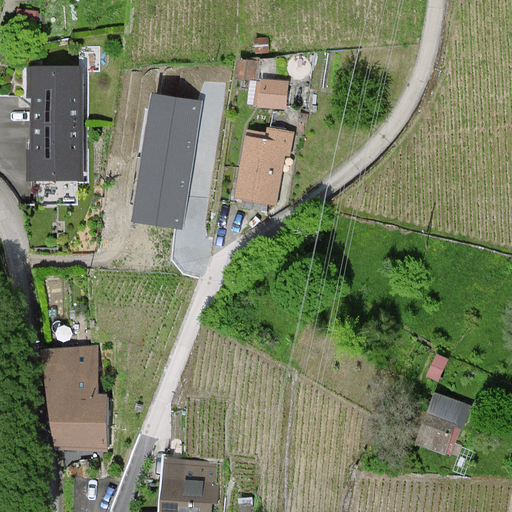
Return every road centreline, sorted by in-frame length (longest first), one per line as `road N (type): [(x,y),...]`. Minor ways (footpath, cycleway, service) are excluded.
road 1 (unclassified): [(437,0),(427,57),(391,130),(230,259),(215,282),(115,511)]
road 2 (residential): [(0,203),(26,297),(54,511)]
